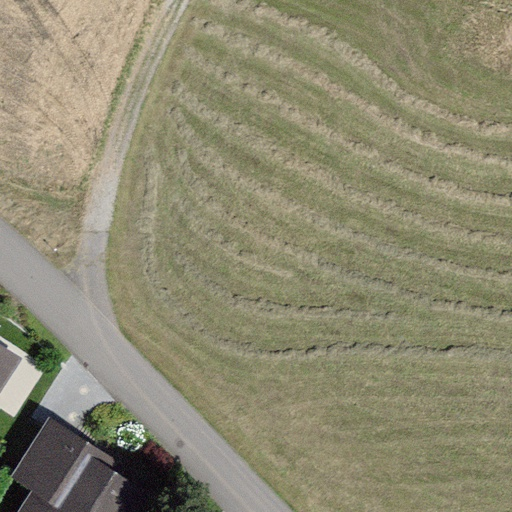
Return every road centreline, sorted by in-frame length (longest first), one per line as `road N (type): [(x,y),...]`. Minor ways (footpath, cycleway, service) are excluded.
road 1 (residential): [(252,511),(91,338),(0,258)]
road 2 (track): [(76,325),(106,182),(178,0)]
